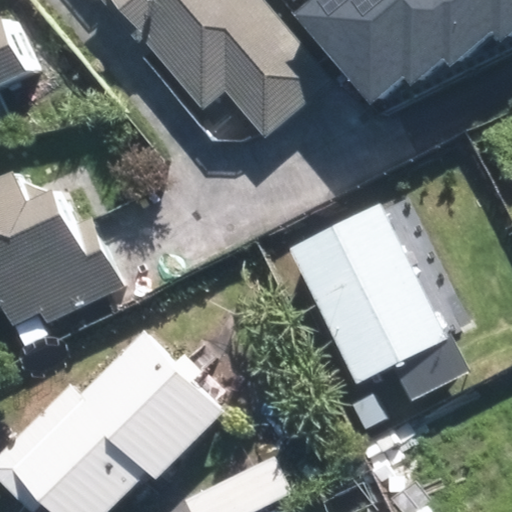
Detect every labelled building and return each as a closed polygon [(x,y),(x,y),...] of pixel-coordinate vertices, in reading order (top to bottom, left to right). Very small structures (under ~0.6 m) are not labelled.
[(340,77),(275,0),(111,0),(148,43),(152,40),(211,110),(234,92),(271,135),(340,77)] [(511,0),(314,0),(297,14),(370,98),(401,72),(409,81),(441,54),(450,64),(491,30),(500,40),(511,29),(511,0)] [(49,73),(23,20),(6,27),(0,24),(0,135),(22,125),(7,93),(49,73)] [(46,204),(33,177),(0,191),(0,313),(16,307),(18,307),(26,323),(26,325),(53,312),(57,319),(99,301),(133,287),(133,285),(102,215),(101,215),(92,219),(87,221),(73,191),(46,204)] [(293,249),(358,385),(392,368),(409,404),(466,375),(383,206),(293,249)] [(167,478),(234,411),(156,331),(92,394),(82,383),(0,462),(0,466),(44,511),(45,511),(58,500),(70,511),(114,511),(159,469),(167,478)] [(380,390),(358,401),(372,427),(394,414),(380,390)] [(282,452),(194,498),(201,511),(259,511),(302,491),(282,452)]
